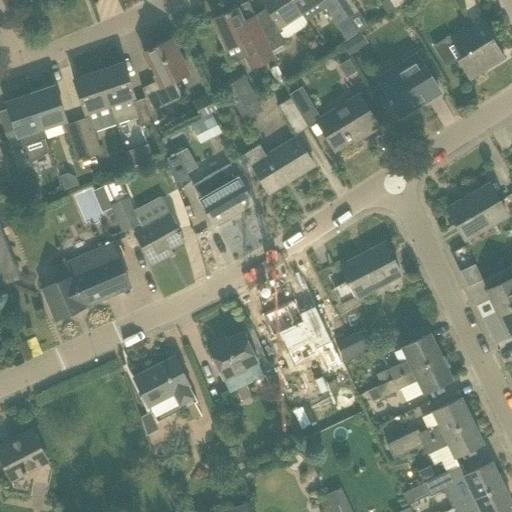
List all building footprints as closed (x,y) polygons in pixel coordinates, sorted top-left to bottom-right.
[(301,13),(292,0),(261,0),(279,27),(301,13)] [(329,0),(325,3),(323,0),(292,0),(301,13),(306,21),(325,8),(346,41),(358,33),(335,0),(329,0)] [(369,26),(351,0),(335,0),(358,33),(369,26)] [(239,44),(245,57),(244,58),(250,70),(275,59),(272,52),(266,42),(257,22),(246,27),(237,8),(212,19),(226,50),(239,44)] [(495,37),(485,22),(452,42),(461,57),(457,59),(469,79),(505,58),(493,39),(495,37)] [(280,33),(266,42),(272,52),(286,43),(280,33)] [(352,38),(343,44),(349,54),(359,48),(352,38)] [(142,88),(146,98),(150,113),(183,97),(174,80),(188,73),(171,39),(144,53),(158,80),(142,88)] [(420,60),(419,61),(381,84),(390,98),(388,99),(399,118),(416,107),(415,106),(423,101),(424,103),(440,93),(420,60)] [(123,63),(99,72),(116,124),(137,117),(141,127),(153,123),(150,113),(146,98),(133,103),(132,98),(134,97),(123,63)] [(116,124),(99,72),(74,80),(85,113),(87,112),(89,118),(78,121),(89,157),(101,153),(94,132),(116,124)] [(231,104),(234,102),(246,95),(240,83),(228,89),(230,93),(226,95),(231,104)] [(55,86),(31,95),(42,128),(66,120),(55,86)] [(358,94),(357,95),(316,120),(335,151),(352,141),(350,137),(359,132),(363,138),(379,128),(358,94)] [(42,128),(31,95),(5,103),(15,130),(6,133),(18,168),(31,164),(25,145),(33,142),(45,138),(42,128)] [(256,114),(246,95),(234,102),(245,121),(256,114)] [(308,127),(291,98),(278,106),(295,135),(308,127)] [(193,126),(202,144),(221,133),(212,116),(193,126)] [(77,161),(89,157),(78,121),(65,125),(77,161)] [(260,144),(236,159),(246,175),(255,169),(269,193),(314,165),(296,138),(266,156),(260,144)] [(131,166),(153,158),(148,144),(125,152),(131,166)] [(167,159),(177,189),(191,181),(176,154),(175,154),(167,159)] [(238,177),(229,164),(210,175),(203,179),(193,185),(201,199),(200,200),(214,225),(218,223),(219,225),(231,218),(230,216),(252,203),(238,177)] [(134,232),(151,265),(166,257),(163,253),(183,242),(180,235),(181,234),(170,213),(162,199),(135,213),(118,174),(101,181),(123,232),(133,228),(134,232)] [(507,214),(490,185),(448,209),(464,239),(507,214)] [(32,201),(41,197),(37,188),(28,192),(32,201)] [(0,274),(17,267),(0,224),(0,274)] [(84,306),(130,286),(112,243),(59,266),(65,280),(43,289),(56,319),(84,307),(84,306)] [(356,296),(401,274),(385,243),(370,251),(371,253),(361,258),(360,256),(341,266),(348,281),(356,296)] [(461,270),(468,284),(482,277),(474,263),(461,270)] [(497,313),(511,305),(511,272),(509,267),(491,276),(482,280),(483,281),(484,281),(484,280),(492,276),(496,285),(486,290),(497,313)] [(294,300),(263,315),(273,335),(278,333),(291,359),(316,348),(319,355),(329,376),(345,369),(331,340),(314,305),(300,312),(294,300)] [(511,305),(497,313),(508,336),(511,333),(511,305)] [(224,338),(208,346),(223,378),(257,362),(240,325),(222,333),(224,338)] [(367,355),(357,333),(337,342),(347,363),(367,355)] [(388,369),(392,379),(392,380),(441,356),(430,333),(402,347),(408,360),(388,369)] [(452,379),(441,356),(392,380),(377,387),(381,398),(398,390),(418,380),(424,393),(452,379)] [(157,423),(197,401),(189,385),(175,357),(134,378),(157,423)] [(393,458),(424,444),(471,420),(460,397),(433,411),(439,424),(420,433),(418,429),(387,444),(393,458)] [(482,443),(471,420),(424,444),(428,454),(433,464),(441,460),(446,472),(459,466),(454,457),(482,443)] [(3,446),(0,446),(0,456),(12,480),(47,461),(32,431),(12,441),(13,443),(4,447),(3,446)] [(502,485),(491,462),(463,475),(469,487),(449,497),(454,507),(502,485)] [(435,477),(429,466),(418,471),(423,483),(435,477)] [(435,477),(423,483),(404,492),(409,504),(429,495),(452,484),(446,472),(435,477)] [(471,511),(479,508),(481,511),(503,511),(511,508),(511,504),(502,485),(454,507),(455,511),(471,511)] [(333,511),(350,511),(340,489),(326,495),(333,511)] [(219,511),(252,511),(250,503),(219,511)]
